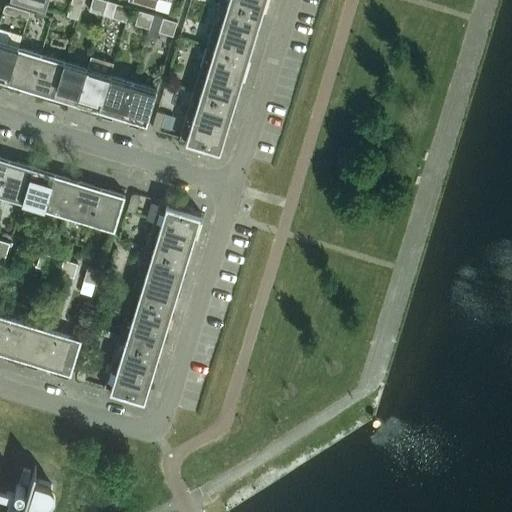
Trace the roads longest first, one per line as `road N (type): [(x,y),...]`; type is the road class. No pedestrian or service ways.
road 1 (residential): [(0,387),(141,431),(160,423),(232,187)]
road 2 (residential): [(232,187),(0,116)]
road 3 (residential): [(232,187),(291,0)]
